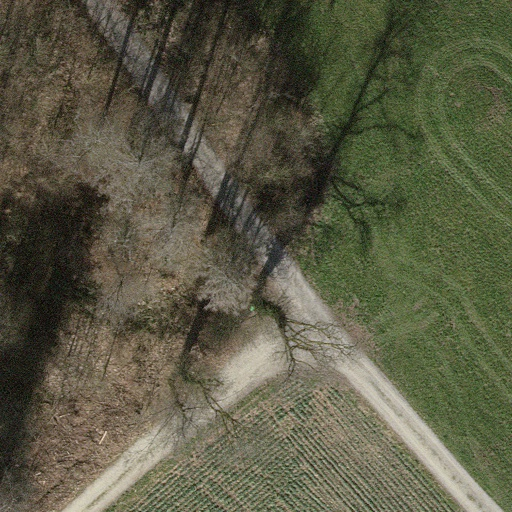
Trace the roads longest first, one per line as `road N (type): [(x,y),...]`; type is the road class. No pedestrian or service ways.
road 1 (track): [(96,0),(311,317)]
road 2 (track): [(311,317),(249,361),(80,511)]
road 3 (track): [(311,317),(484,511)]
